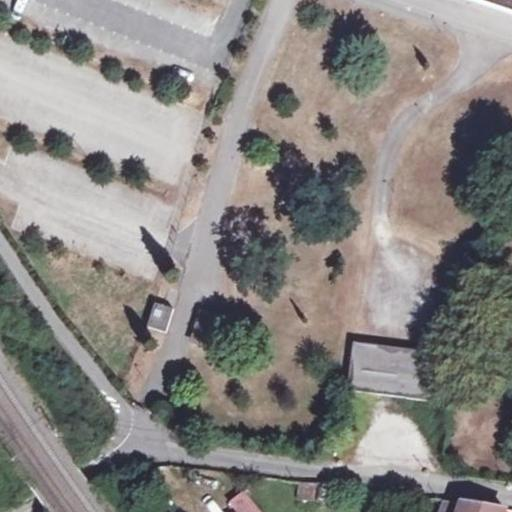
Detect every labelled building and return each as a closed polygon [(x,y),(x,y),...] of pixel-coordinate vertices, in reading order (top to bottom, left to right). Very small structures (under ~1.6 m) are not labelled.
[(511,0),(465,0),(511,15),(511,0)] [(175,310),(157,304),(149,327),(168,333),(175,310)] [(215,319),(196,314),(187,345),(206,351),(215,319)] [(356,342),(356,348),(443,360),(443,354),(356,342)] [(356,348),(350,392),(437,403),(443,360),(356,348)] [(315,502),(331,504),(333,487),(317,485),(315,502)] [(256,511),(242,493),(233,501),(241,511),(256,511)] [(503,511),(504,509),(463,503),(461,509),(447,503),(443,511),(503,511)]
